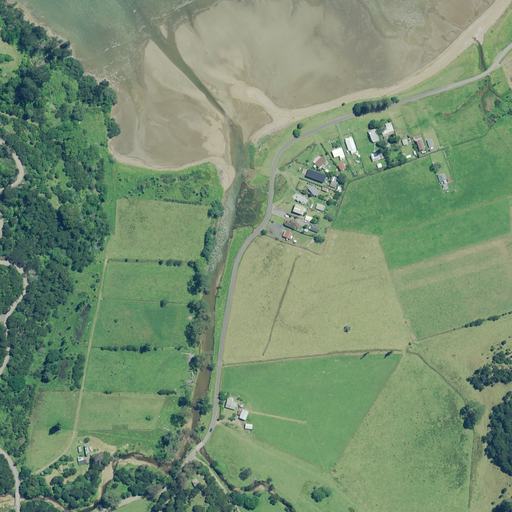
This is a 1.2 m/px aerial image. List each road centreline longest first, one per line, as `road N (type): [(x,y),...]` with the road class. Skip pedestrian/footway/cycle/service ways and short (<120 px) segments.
road 1 (residential): [(511,44),(477,77),(347,113),(278,147),(263,217),(230,263),(209,435),(164,490),(99,511)]
road 2 (track): [(17,481),(70,439),(114,230),(81,160)]
road 3 (unclassified): [(0,259),(19,275),(22,292),(8,310),(0,364)]
